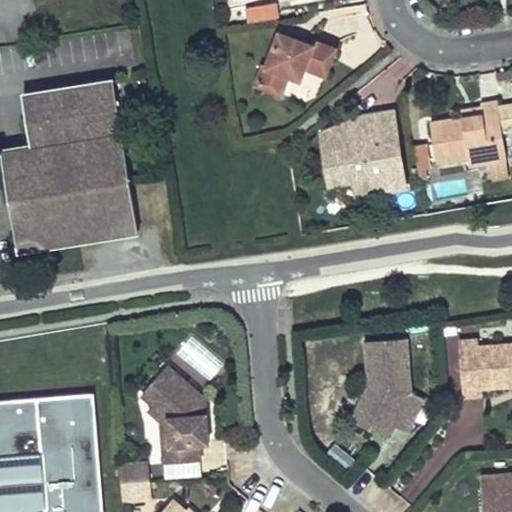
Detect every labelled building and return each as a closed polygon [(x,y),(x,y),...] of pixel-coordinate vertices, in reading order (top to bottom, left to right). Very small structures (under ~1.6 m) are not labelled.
[(247,10),(249,22),(280,17),(278,5),(247,10)] [(312,45),(281,33),(268,66),(264,65),(257,83),(282,94),(290,75),(301,79),(306,68),(326,75),(336,50),(314,41),(312,45)] [(31,143),(1,147),(18,252),(140,232),(114,76),(22,91),(31,143)] [(482,112),(430,120),(437,163),(469,158),(470,167),(490,164),(508,161),(503,133),(499,105),(498,99),(481,102),(482,112)] [(511,102),(499,105),(503,133),(511,131),(511,102)] [(353,183),(355,199),(393,193),(392,188),(408,185),(396,108),(362,113),(319,130),(328,186),(353,183)] [(431,167),(427,143),(414,145),(420,180),(427,179),(426,168),(431,167)] [(511,178),(508,161),(490,164),(493,181),(511,178)] [(399,334),(359,337),(362,380),(367,380),(367,387),(357,407),(387,423),(400,429),(417,395),(404,387),(399,334)] [(471,335),(452,336),(455,392),(474,390),(474,383),(511,381),(511,340),(471,342),(471,335)] [(158,440),(160,458),(196,455),(195,438),(204,438),(202,404),(194,405),(193,393),(196,390),(163,360),(138,388),(150,399),(164,412),(166,440),(158,440)] [(367,380),(362,380),(345,414),(382,432),(387,423),(357,407),(367,387),(367,380)] [(98,511),(89,394),(0,400),(0,511),(98,511)] [(448,441),(482,442),(484,398),(465,397),(464,423),(449,422),(448,441)] [(156,415),(158,440),(166,440),(164,412),(150,399),(145,405),(156,415)] [(196,455),(160,458),(161,473),(198,470),(196,455)] [(147,462),(128,464),(130,481),(149,480),(147,462)] [(128,464),(121,464),(122,482),(130,481),(128,464)] [(511,469),(485,471),(488,506),(511,504),(511,469)] [(130,481),(131,498),(150,497),(149,480),(130,481)] [(122,482),(123,499),(131,498),(130,481),(122,482)] [(181,505),(167,493),(151,511),(194,511),(183,502),(181,505)]
